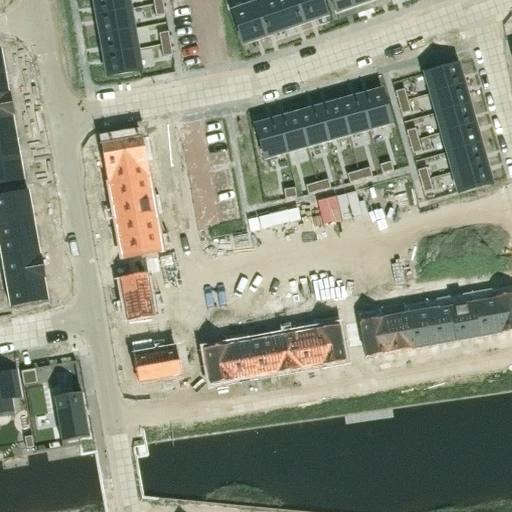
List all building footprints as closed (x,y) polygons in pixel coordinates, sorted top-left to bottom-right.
[(128,0),(93,0),(96,15),(130,9),(128,0)] [(273,0),(266,0),(252,5),(264,37),(284,30),(273,0)] [(296,0),(273,0),(284,30),(304,23),(296,0)] [(320,0),(296,0),(304,23),(326,16),(320,0)] [(331,0),(336,13),(354,7),(351,0),(331,0)] [(163,4),(153,5),(155,17),(165,15),(163,4)] [(252,5),(231,12),(242,45),(264,37),(252,5)] [(130,9),(96,15),(99,36),(133,30),(130,9)] [(133,30),(99,36),(103,56),(137,50),(133,30)] [(168,32),(158,34),(160,45),(170,44),(168,32)] [(170,44),(160,45),(162,58),(172,56),(170,44)] [(137,50),(103,56),(107,77),(141,71),(137,50)] [(457,64),(424,74),(430,94),(463,85),(457,64)] [(463,85),(430,94),(435,114),(468,105),(463,85)] [(404,89),(394,92),(397,104),(407,101),(404,89)] [(380,91),(359,97),(369,130),(390,124),(380,91)] [(8,94),(0,95),(0,117),(12,116),(8,94)] [(359,97),(339,103),(348,136),(369,130),(359,97)] [(407,101),(397,104),(401,115),(410,112),(407,101)] [(339,103),(318,109),(327,142),(348,136),(339,103)] [(468,105),(435,114),(441,134),(474,124),(468,105)] [(318,109),(297,115),(306,148),(327,142),(318,109)] [(297,115),(276,120),(285,153),(306,148),(297,115)] [(12,116),(0,117),(0,139),(15,137),(12,116)] [(276,120),(255,126),(264,159),(285,153),(276,120)] [(474,124),(441,134),(446,153),(480,144),(474,124)] [(415,128),(405,131),(408,143),(418,140),(415,128)] [(15,137),(0,139),(0,161),(19,158),(15,137)] [(139,138),(103,145),(107,168),(143,162),(139,138)] [(418,140),(408,143),(412,154),(421,152),(418,140)] [(480,144),(446,153),(452,173),(485,164),(480,144)] [(182,146),(170,148),(172,157),(184,155),(182,146)] [(184,155),(172,157),(173,165),(185,163),(184,155)] [(19,158),(0,161),(0,184),(23,180),(19,158)] [(143,162),(107,168),(110,186),(146,179),(143,162)] [(390,162),(379,165),(381,175),(393,172),(390,162)] [(485,164),(452,173),(458,194),(491,184),(485,164)] [(369,168),(358,171),(360,181),(372,178),(369,168)] [(426,168),(416,170),(419,182),(429,179),(426,168)] [(358,171),(346,174),(349,184),(360,181),(358,171)] [(146,179),(110,186),(113,204),(150,197),(149,196),(146,179)] [(328,179),(316,183),(319,192),(331,189),(328,179)] [(429,179),(419,182),(423,194),(432,191),(429,179)] [(188,182),(177,184),(178,192),(190,190),(188,182)] [(316,183),(304,186),(307,196),(319,192),(316,183)] [(295,188),(283,190),(285,200),(297,198),(295,188)] [(190,190),(178,192),(179,200),(191,198),(190,190)] [(28,192),(0,197),(0,220),(32,214),(28,192)] [(150,197),(113,204),(116,221),(158,214),(158,215),(162,214),(159,194),(149,196),(150,197)] [(32,214),(0,220),(0,241),(35,236),(32,214)] [(158,214),(116,221),(119,239),(161,232),(158,215),(158,214)] [(195,217),(183,219),(184,228),(196,225),(195,217)] [(196,225),(184,228),(186,236),(198,234),(196,225)] [(161,232),(119,239),(123,258),(164,251),(161,232)] [(35,236),(0,241),(0,253),(2,264),(39,257),(35,236)] [(493,247),(485,248),(487,260),(495,259),(493,247)] [(485,248),(477,250),(479,262),(487,260),(485,248)] [(448,255),(440,256),(442,268),(450,267),(448,255)] [(39,257),(2,264),(6,285),(43,278),(40,256),(39,257)] [(440,256),(432,258),(434,270),(442,268),(440,256)] [(136,276),(118,279),(126,323),(154,318),(146,274),(159,272),(157,258),(133,262),(136,276)] [(404,263),(395,264),(397,276),(406,275),(404,263)] [(395,264),(387,266),(389,278),(397,276),(395,264)] [(344,273),(336,275),(338,287),(346,285),(344,273)] [(43,278),(6,285),(10,307),(47,301),(43,279),(43,278)] [(315,278),(307,280),(309,292),(317,290),(315,278)] [(307,280),(298,281),(300,293),(309,292),(307,280)] [(511,284),(492,288),(500,334),(511,332),(511,284)] [(270,286),(262,288),(264,300),(272,298),(270,286)] [(262,288),(253,289),(256,301),(264,300),(262,288)] [(492,288),(469,293),(470,302),(471,302),(478,338),(500,334),(492,288)] [(225,294),(217,296),(219,308),(227,306),(225,294)] [(217,296),(209,297),(211,309),(219,308),(217,296)] [(448,296),(425,300),(433,346),(455,342),(449,306),(450,306),(448,296)] [(425,300),(401,305),(403,314),(404,314),(410,350),(433,346),(425,300)] [(450,306),(449,306),(455,342),(478,338),(471,302),(470,302),(450,306)] [(358,322),(344,324),(348,348),(362,346),(365,359),(388,354),(382,318),(383,318),(381,308),(356,313),(358,322)] [(383,318),(382,318),(388,354),(410,350),(404,314),(403,314),(383,318)] [(315,320),(290,324),(292,334),(293,334),(299,370),(322,366),(315,330),(316,329),(315,320)] [(316,329),(315,330),(322,366),(345,362),(339,325),(316,329)] [(271,333),(246,337),(247,342),(248,342),(255,378),(277,374),(271,338),(272,337),(271,333)] [(272,337),(271,338),(277,374),(299,370),(293,334),(292,334),(272,337)] [(151,339),(130,343),(137,385),(182,377),(177,349),(154,353),(151,339)] [(226,341),(201,345),(209,386),(232,382),(226,346),(227,345),(226,341)] [(227,345),(226,346),(232,382),(255,378),(248,342),(247,342),(227,345)] [(35,369),(20,372),(23,387),(38,384),(35,369)] [(16,373),(0,375),(0,417),(14,416),(11,398),(20,397),(16,373)] [(81,393),(53,398),(62,448),(80,444),(79,440),(89,438),(81,393)] [(32,436),(24,437),(26,449),(34,448),(32,436)]
